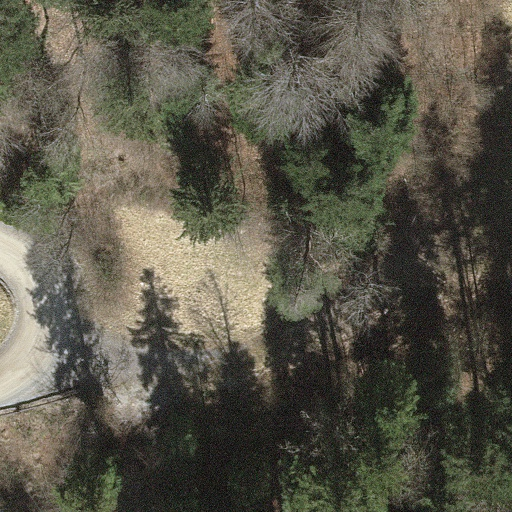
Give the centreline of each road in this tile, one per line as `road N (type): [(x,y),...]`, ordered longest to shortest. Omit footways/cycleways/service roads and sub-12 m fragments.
road 1 (track): [(52,332),(158,365),(202,365),(288,336),(407,264),(502,244)]
road 2 (unclassified): [(0,382),(36,362),(54,315),(42,278),(0,247)]
